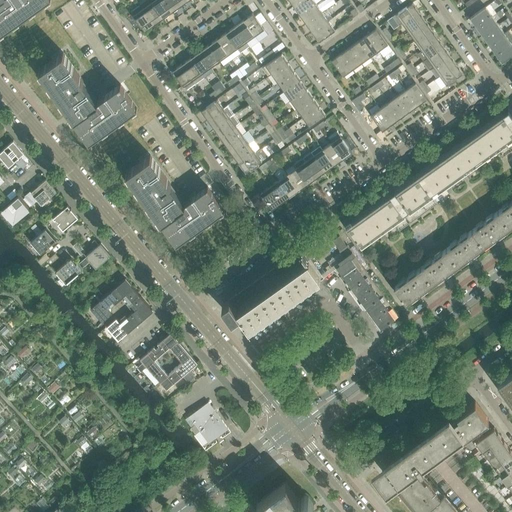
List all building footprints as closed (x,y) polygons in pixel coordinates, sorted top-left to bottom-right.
[(0,0),(0,32),(45,0),(0,0)] [(163,19),(149,0),(146,0),(140,4),(141,5),(140,5),(154,25),(163,19)] [(172,12),(162,0),(149,0),(163,19),(172,12)] [(180,6),(176,0),(162,0),(172,12),(180,6)] [(300,15),(316,3),(313,0),(301,0),(293,6),(300,15)] [(398,25),(402,22),(418,11),(412,2),(392,16),(398,25)] [(306,24),(322,12),(316,3),(300,15),(306,24)] [(154,25),(140,5),(131,12),(134,16),(145,31),(154,25)] [(476,27),(492,16),(485,6),(470,17),(476,27)] [(408,31),(425,20),(418,11),(402,22),(408,31)] [(312,32),(329,21),(322,12),(306,24),(312,32)] [(264,29),(252,13),(244,19),(255,35),(264,29)] [(483,36),(498,24),(492,16),(476,27),(483,36)] [(255,35),(244,19),(235,25),(246,41),(255,35)] [(415,40),(431,29),(425,20),(408,31),(415,40)] [(319,41),(335,30),(329,21),(312,32),(319,41)] [(504,33),(498,24),(483,36),(489,44),(505,33),(504,33)] [(246,41),(235,25),(226,32),(237,48),(238,48),(241,52),(249,46),(246,42),(246,41)] [(388,44),(376,27),(367,34),(379,50),(388,44)] [(421,49),(437,37),(431,29),(415,40),(421,49)] [(511,42),(511,41),(511,34),(508,30),(504,33),(505,33),(489,44),(495,53),(511,42)] [(237,48),(226,32),(217,38),(228,54),(237,48)] [(379,50),(367,34),(358,40),(370,57),(379,50)] [(427,58),(444,46),(437,37),(421,49),(427,58)] [(228,54),(217,38),(208,44),(220,60),(228,54)] [(370,57),(358,40),(349,47),(361,63),(370,57)] [(502,62),(511,55),(511,43),(511,42),(495,53),(502,62)] [(220,60),(208,44),(199,51),(211,67),(220,60)] [(434,67),(450,55),(444,46),(427,58),(434,67)] [(361,63),(349,47),(341,53),(352,69),(361,63)] [(211,67),(199,51),(190,57),(202,73),(211,67)] [(63,52),(39,69),(73,118),(72,118),(89,142),(137,107),(120,84),(95,102),(81,83),(84,81),(63,52)] [(271,73),(288,62),(281,53),(265,64),(271,73)] [(352,69),(341,53),(332,59),(343,76),(352,69)] [(440,76),(456,64),(450,55),(434,67),(440,76)] [(202,73),(190,57),(181,63),(195,83),(204,77),(202,73)] [(278,82),(294,71),(288,62),(271,73),(278,82)] [(195,83),(181,63),(172,70),(186,89),(195,83)] [(447,85),(463,73),(456,64),(440,76),(447,85)] [(284,91),(300,79),(294,71),(278,82),(284,91)] [(290,100),(307,88),(300,79),(284,91),(290,100)] [(427,99),(415,82),(406,89),(418,105),(427,99)] [(297,109),(313,97),(307,88),(290,100),(297,109)] [(418,105),(406,89),(398,95),(409,111),(418,105)] [(409,111),(398,95),(389,101),(400,118),(409,111)] [(303,118),(319,106),(313,97),(297,109),(303,118)] [(207,119),(223,107),(217,98),(201,110),(207,119)] [(400,118),(389,101),(380,108),(391,124),(400,118)] [(214,128),(234,113),(228,105),(224,108),(223,107),(207,119),(214,128)] [(309,127),(326,115),(319,106),(303,118),(309,127)] [(432,195),(480,161),(496,149),(502,157),(511,149),(511,113),(508,108),(502,112),(503,112),(497,116),(492,120),(486,123),(481,128),(475,131),(470,135),(464,139),(460,143),(454,146),(449,151),(443,154),(438,158),(432,162),(427,166),(421,169),(417,174),(410,177),(406,182),(400,185),(395,189),(389,193),(384,196),(379,201),(373,204),(368,209),(362,212),(357,216),(351,219),(350,218),(343,223),(346,227),(348,226),(361,245),(394,222),(399,230),(438,203),(432,195)] [(391,124),(380,108),(371,114),(371,115),(382,130),(391,124)] [(220,137),(236,125),(240,122),(234,113),(214,128),(220,137)] [(226,146),(242,134),(236,125),(220,137),(226,146)] [(233,155),(249,143),(242,134),(226,146),(233,155)] [(284,145),(282,141),(278,135),(274,139),(280,148),(284,145)] [(352,152),(341,137),(340,136),(332,142),(343,158),(352,152)] [(0,155),(9,166),(24,153),(13,140),(0,151),(0,155)] [(343,158),(332,142),(323,149),(334,165),(343,158)] [(239,163),(255,152),(249,143),(233,155),(239,163)] [(334,165),(323,149),(322,149),(320,145),(311,152),(325,171),(334,165)] [(245,172),(261,161),(255,152),(239,163),(245,172)] [(325,171),(311,152),(303,158),(305,161),(316,177),(325,171)] [(150,154),(126,172),(160,220),(159,221),(176,244),(224,210),(208,186),(182,205),(168,185),(171,183),(150,154)] [(316,177),(305,161),(296,168),(307,184),(316,177)] [(278,168),(274,163),(269,167),(273,172),(278,168)] [(307,184),(296,168),(295,168),(293,166),(286,170),(288,173),(287,174),(299,190),(307,184)] [(19,178),(13,172),(10,174),(16,180),(17,180),(19,178)] [(299,190),(287,174),(278,180),(290,197),(299,190)] [(41,204),(56,191),(46,178),(31,191),(41,204)] [(290,197),(278,180),(269,187),(281,203),(290,197)] [(281,203),(269,187),(260,193),(272,209),(281,203)] [(10,199),(18,193),(15,188),(0,200),(0,204),(2,207),(11,200),(10,199)] [(14,220),(29,208),(18,195),(3,208),(14,220)] [(511,224),(511,200),(497,211),(509,227),(511,224)] [(63,229),(78,216),(68,204),(53,217),(63,229)] [(509,227),(497,211),(472,230),(483,246),(509,227)] [(40,229),(35,224),(31,227),(36,233),(40,229)] [(41,253),(56,240),(46,227),(31,240),(41,253)] [(483,246),(472,230),(446,249),(457,265),(483,246)] [(346,245),(339,235),(333,240),(340,250),(346,245)] [(96,268),(111,255),(101,242),(98,244),(95,240),(92,242),(96,247),(85,255),(96,268)] [(77,242),(73,246),(80,255),(85,251),(77,242)] [(323,276),(303,247),(292,254),(312,283),(322,275),(323,276)] [(457,265),(446,249),(420,267),(431,284),(457,265)] [(370,275),(362,265),(352,251),(331,266),(332,266),(335,264),(352,288),(370,275)] [(41,265),(50,257),(46,253),(37,261),(41,265)] [(51,264),(59,257),(55,253),(47,260),(51,264)] [(312,283),(292,254),(284,260),(304,288),(312,283)] [(66,282),(82,269),(71,257),(55,271),(56,271),(66,282)] [(83,267),(89,263),(85,258),(79,263),(83,267)] [(304,288),(284,260),(276,266),(296,294),(304,288)] [(296,294),(276,266),(268,271),(288,300),(296,294)] [(431,284),(420,267),(394,286),(406,302),(431,284)] [(288,300),(268,271),(260,277),(280,305),(288,300)] [(384,295),(375,282),(370,275),(352,288),(366,308),(384,295)] [(280,305),(260,277),(244,288),(265,316),(280,305)] [(138,292),(125,278),(116,286),(124,296),(128,301),(138,292)] [(108,309),(124,296),(116,286),(100,299),(108,309)] [(265,316),(244,288),(236,294),(256,322),(265,316)] [(256,322),(236,294),(229,299),(222,304),(232,318),(239,314),(249,328),(256,322)] [(399,316),(393,308),(384,295),(366,308),(381,329),(399,316)] [(153,310),(141,296),(131,304),(135,309),(143,319),(153,310)] [(112,313),(108,309),(100,299),(90,308),(102,321),(112,313)] [(128,331),(143,319),(135,309),(120,322),(128,331)] [(0,312),(0,326),(1,328),(8,320),(0,312)] [(128,331),(120,322),(116,318),(106,326),(118,340),(128,331)] [(164,351),(170,346),(178,339),(171,331),(157,343),(164,351)] [(190,354),(178,339),(170,346),(183,360),(190,354)] [(26,345),(18,352),(22,356),(30,350),(26,345)] [(147,365),(154,359),(161,354),(154,346),(140,358),(143,361),(139,365),(142,369),(147,365)] [(11,354),(4,362),(9,367),(16,360),(11,354)] [(182,375),(197,362),(190,354),(183,360),(175,367),(182,375)] [(166,374),(154,359),(147,365),(159,380),(166,374)] [(38,362),(32,368),(36,372),(42,366),(38,362)] [(166,388),(182,375),(175,367),(166,374),(159,380),(166,388)] [(511,372),(498,382),(511,401),(511,372)] [(28,373),(22,378),(27,383),(32,377),(28,373)] [(185,384),(181,380),(175,384),(180,389),(185,384)] [(54,381),(48,387),(52,392),(59,386),(54,381)] [(44,391),(38,397),(42,401),(48,395),(44,391)] [(426,464),(489,419),(475,401),(475,400),(382,468),(398,487),(418,469),(419,470),(419,469),(424,465),(426,464)] [(227,427),(208,401),(189,415),(208,441),(227,427)] [(79,411),(72,417),(77,422),(83,416),(79,411)] [(65,416),(59,421),(64,425),(69,420),(65,416)] [(94,425),(87,431),(91,436),(99,430),(94,425)] [(482,449),(500,435),(494,426),(482,434),(475,440),(482,449)] [(488,457),(507,444),(500,435),(482,449),(488,457)] [(82,436),(78,440),(81,444),(86,440),(82,436)] [(495,466),(511,453),(511,451),(507,444),(488,457),(495,466)] [(501,475),(511,466),(511,453),(495,466),(501,475)] [(23,456),(16,463),(20,467),(27,460),(23,456)] [(507,484),(511,480),(511,466),(501,475),(507,484)] [(13,467),(8,471),(12,475),(18,469),(17,468),(15,469),(13,467)] [(405,495),(425,478),(418,470),(419,470),(418,469),(398,487),(405,495)] [(41,474),(34,480),(36,482),(37,481),(40,484),(45,479),(41,474)] [(412,503),(432,486),(425,478),(405,495),(412,503)] [(313,502),(308,496),(305,494),(299,498),(286,481),(257,503),(263,511),(308,511),(307,509),(313,505),(312,505),(314,504),(313,502)] [(419,511),(439,494),(432,486),(412,503),(419,511)] [(32,497),(40,506),(50,498),(43,488),(32,497)] [(451,511),(453,511),(439,494),(419,511),(451,511)]
